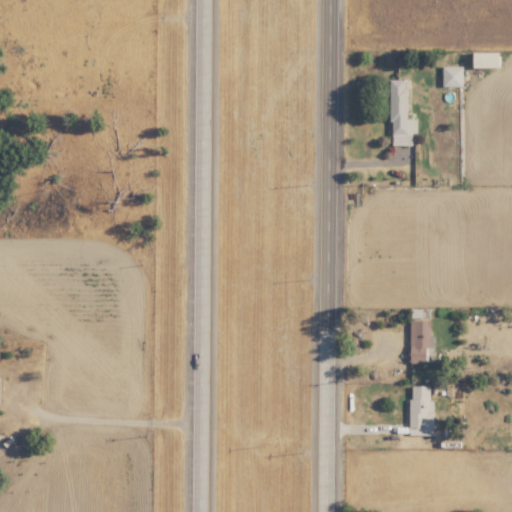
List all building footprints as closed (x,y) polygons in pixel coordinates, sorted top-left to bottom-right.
[(474,68),(501,69),(501,53),(474,53),(474,68)] [(462,66),(442,67),(443,87),(463,87),(462,66)] [(407,119),(407,80),(392,80),(391,145),(411,145),(411,133),(416,133),(416,119),(407,119)] [(425,347),(435,347),(435,336),(431,336),(431,320),(410,320),(409,362),(425,362),(425,347)] [(408,435),(432,436),(433,400),(429,400),(429,386),(409,385),(408,435)]
